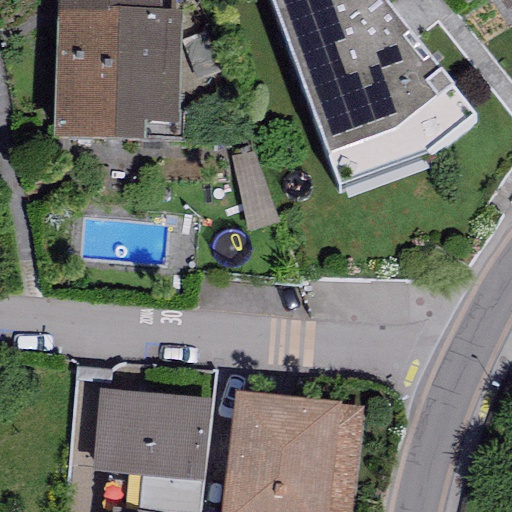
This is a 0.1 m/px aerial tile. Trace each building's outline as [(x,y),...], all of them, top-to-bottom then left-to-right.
[(161,0),(56,0),(52,149),(143,151),(143,133),(178,134),(181,20),(161,19),(161,0)] [(265,0),(335,198),(427,164),(473,127),(375,0),(265,0)] [(511,0),(493,0),(506,20),(511,16),(511,0)] [(211,407),(98,396),(90,477),(142,482),(201,488),(211,407)] [(351,511),(362,412),(233,398),(220,511),(351,511)] [(138,511),(198,511),(201,488),(142,482),(138,511)]
